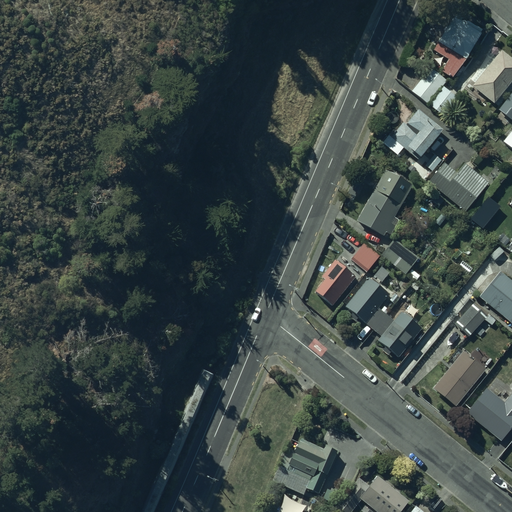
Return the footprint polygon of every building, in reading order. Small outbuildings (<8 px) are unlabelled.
[(482,33),(454,17),(434,52),(447,61),(441,72),(452,80),(482,33)] [(511,87),(511,62),(500,52),(470,87),(495,108),(511,87)] [(428,105),(444,118),(457,100),(441,89),(446,83),(429,69),(410,92),(427,106),(428,105)] [(511,91),(495,114),(511,125),(511,123),(511,91)] [(418,112),(406,127),(403,125),(391,138),(407,152),(407,151),(421,162),(445,132),(418,112)] [(511,132),(501,145),(511,154),(511,132)] [(425,183),(440,167),(429,157),(414,173),(425,183)] [(456,176),(445,167),(429,186),(449,203),(450,201),(465,213),(487,185),(464,167),(456,176)] [(414,189),(387,173),(358,222),(385,238),(414,189)] [(444,202),(434,194),(429,200),(439,208),(444,202)] [(419,261),(395,241),(383,256),(407,276),(419,261)] [(381,257),(366,246),(353,262),(368,273),(381,257)] [(359,277),(337,260),(322,277),(326,280),(316,291),(333,307),(359,277)] [(511,286),(499,276),(478,301),(511,328),(511,286)] [(344,311),(384,340),(379,346),(401,361),(422,332),(401,316),(395,324),(379,311),(391,297),(371,280),(358,295),(358,294),(347,308),(344,311)] [(488,320),(474,306),(453,327),(467,341),(488,320)] [(486,373),(462,355),(434,392),(457,410),(486,373)] [(511,395),(503,407),(486,393),(466,416),(502,447),(511,435),(511,395)] [(310,480),(306,489),(318,494),(336,453),(320,445),(319,446),(293,434),(290,442),(280,467),(310,480)] [(402,511),(410,503),(377,479),(370,489),(360,481),(337,511),(353,511),(362,502),(375,511),(402,511)] [(338,495),(327,489),(322,499),(334,504),(338,495)]
